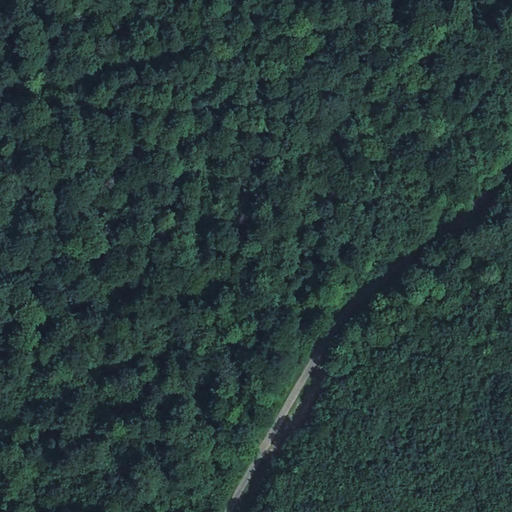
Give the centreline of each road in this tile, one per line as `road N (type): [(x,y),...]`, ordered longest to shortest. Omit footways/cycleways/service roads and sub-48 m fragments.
road 1 (track): [(341,335),(372,290),(511,143)]
road 2 (track): [(232,511),(341,335)]
